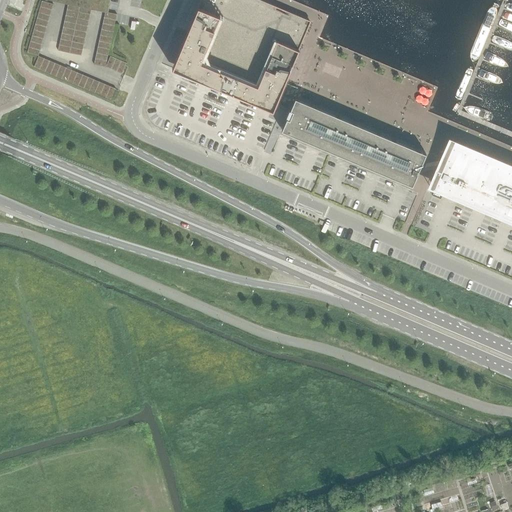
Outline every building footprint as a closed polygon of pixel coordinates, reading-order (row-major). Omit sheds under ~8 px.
[(59,0),(105,9),(107,0),(59,0)] [(261,0),(200,0),(172,66),(171,68),(272,110),(273,108),(274,107),(288,74),(304,36),(310,21),(261,0)] [(53,4),(41,1),(40,6),(51,9),(53,4)] [(68,4),(66,10),(78,12),(79,6),(68,4)] [(51,9),(40,6),(38,12),(50,15),(51,9)] [(79,6),(78,12),(90,15),(91,9),(79,6)] [(66,10),(65,15),(77,18),(78,12),(66,10)] [(50,15),(38,12),(36,18),(48,21),(50,15)] [(78,12),(77,18),(89,20),(90,15),(78,12)] [(105,12),(103,17),(115,20),(116,14),(105,12)] [(65,15),(64,21),(76,24),(77,18),(65,15)] [(103,17),(102,23),(114,26),(115,20),(103,17)] [(48,21),(36,18),(35,23),(46,27),(48,21)] [(77,18),(76,24),(87,26),(89,20),(77,18)] [(64,21),(63,27),(74,30),(76,24),(64,21)] [(46,27),(35,23),(33,29),(45,33),(46,27)] [(102,23),(101,29),(112,32),(114,26),(102,23)] [(76,24),(74,30),(86,32),(87,26),(76,24)] [(63,27),(61,33),(73,36),(74,30),(63,27)] [(45,33),(33,29),(31,35),(43,38),(45,33)] [(101,29),(100,35),(111,38),(112,32),(101,29)] [(74,30),(73,36),(85,38),(86,32),(74,30)] [(61,33),(60,39),(72,41),(73,36),(61,33)] [(43,38),(31,35),(30,41),(41,44),(43,38)] [(100,35),(98,41),(110,43),(111,38),(100,35)] [(73,36),(72,41),(84,44),(85,38),(73,36)] [(60,39),(59,45),(71,47),(72,41),(60,39)] [(41,44),(30,41),(28,47),(40,50),(41,44)] [(72,41),(71,47),(82,50),(84,44),(72,41)] [(98,41),(97,47),(109,49),(110,43),(98,41)] [(59,45),(58,51),(69,53),(71,47),(59,45)] [(40,50),(28,47),(26,52),(38,56),(40,50)] [(71,47),(69,53),(81,56),(82,50),(71,47)] [(97,47),(96,53),(107,55),(109,49),(97,47)] [(96,53),(94,59),(106,61),(107,55),(96,53)] [(43,58),(38,56),(33,67),(39,69),(43,58)] [(110,56),(105,67),(110,69),(115,58),(110,56)] [(43,58),(39,69),(44,71),(49,60),(43,58)] [(121,61),(115,58),(110,69),(116,72),(121,61)] [(94,59),(93,64),(105,67),(106,61),(94,59)] [(49,60),(44,71),(50,74),(54,63),(49,60)] [(122,74),(126,63),(121,61),(116,72),(122,74)] [(60,65),(54,63),(50,74),(55,76),(60,65)] [(66,67),(60,65),(55,76),(61,79),(66,67)] [(71,70),(66,67),(61,79),(66,81),(71,70)] [(77,72),(71,70),(66,81),(72,83),(77,72)] [(82,75),(77,72),(72,83),(77,86),(82,75)] [(88,77),(82,75),(77,86),(83,88),(88,77)] [(93,79),(88,77),(83,88),(88,90),(93,79)] [(99,82),(93,79),(88,90),(94,93),(99,82)] [(104,84),(99,82),(94,93),(99,95),(104,84)] [(110,86),(104,84),(99,95),(105,97),(110,86)] [(110,86),(105,97),(111,100),(115,89),(110,86)] [(288,113),(281,130),(412,185),(425,153),(295,98),(294,100),(288,113)] [(511,168),(464,148),(450,142),(445,153),(432,185),(435,186),(505,216),(511,218),(511,168)]
